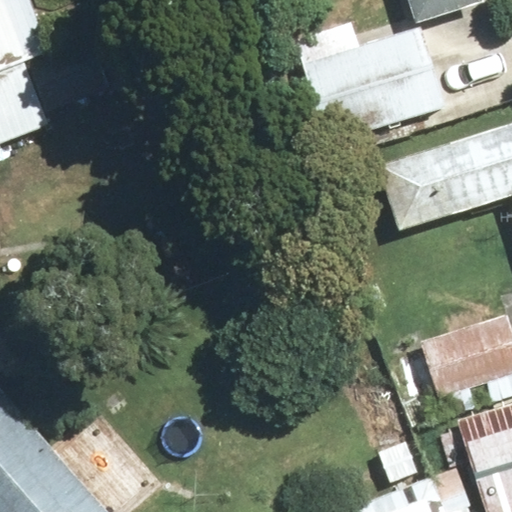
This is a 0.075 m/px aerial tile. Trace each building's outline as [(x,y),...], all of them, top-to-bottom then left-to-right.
[(44,0),(0,0),(0,79),(65,56),(44,0)] [(420,0),(429,26),(502,4),(500,0),(420,0)] [(511,204),(511,128),(385,166),(406,236),(511,204)] [(511,320),(390,356),(410,427),(511,397),(511,320)] [(121,511),(7,386),(0,392),(0,511),(121,511)] [(398,495),(436,482),(421,440),(383,453),(398,495)] [(349,511),(466,511),(454,475),(436,482),(398,495),(349,511)]
